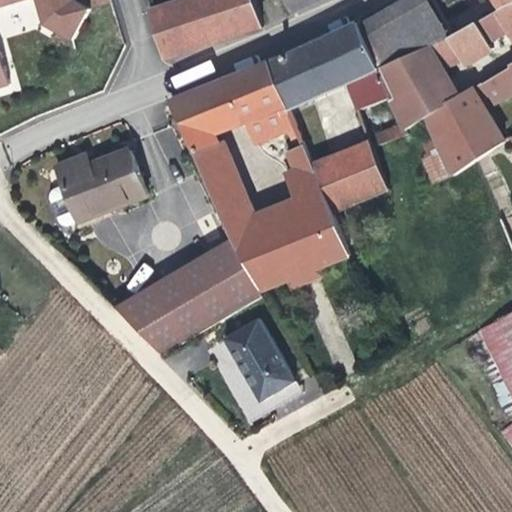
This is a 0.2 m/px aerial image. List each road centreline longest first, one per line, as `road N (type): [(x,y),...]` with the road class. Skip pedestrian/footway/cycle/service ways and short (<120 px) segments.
road 1 (residential): [(0,202),(56,270),(241,455),(511,304)]
road 2 (residential): [(353,0),(159,94)]
road 3 (residential): [(159,94),(15,147),(0,160)]
